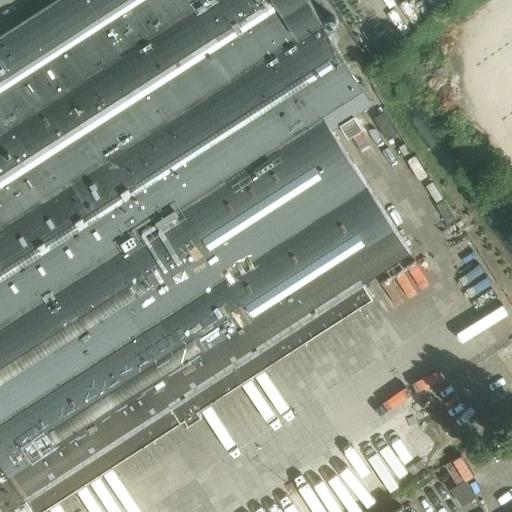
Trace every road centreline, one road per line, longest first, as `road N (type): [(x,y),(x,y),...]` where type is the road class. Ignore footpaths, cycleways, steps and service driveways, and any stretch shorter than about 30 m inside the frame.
road 1 (unknown): [(203,511),(427,355),(454,321),(451,268),(370,137)]
road 2 (unknown): [(511,26),(481,53),(477,78),(511,142)]
